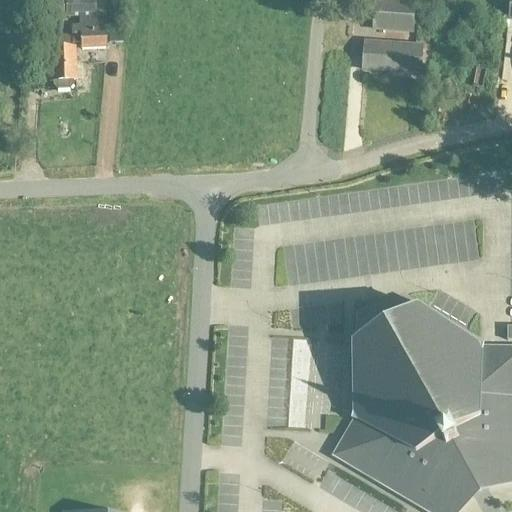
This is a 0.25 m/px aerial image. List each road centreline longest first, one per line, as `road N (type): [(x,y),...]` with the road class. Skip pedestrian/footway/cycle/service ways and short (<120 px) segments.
road 1 (unclassified): [(210,184),(189,511)]
road 2 (unclassified): [(303,174),(511,123)]
road 3 (unclassified): [(0,191),(210,184)]
road 4 (unclassified): [(303,174),(321,0)]
